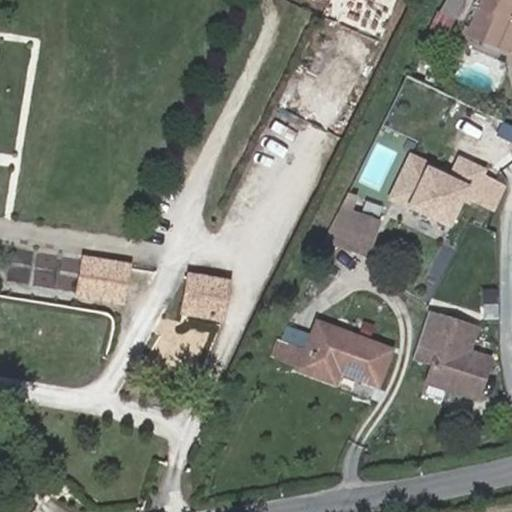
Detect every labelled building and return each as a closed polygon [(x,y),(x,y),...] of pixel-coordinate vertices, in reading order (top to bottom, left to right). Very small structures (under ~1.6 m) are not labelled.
[(394,3),(387,0),(291,0),(290,2),(320,16),(313,30),(370,56),(394,3)] [(456,23),(465,0),(447,0),(440,16),(456,23)] [(511,0),(493,0),(475,37),(511,54),(511,0)] [(511,54),(475,37),(473,43),(511,61),(511,54)] [(416,162),(397,202),(452,229),(466,201),(473,205),(476,200),(488,175),(466,164),(457,182),(455,186),(446,182),(448,177),(416,162)] [(511,188),(511,186),(488,175),(476,200),(500,212),(511,188)] [(446,182),(455,186),(457,182),(448,177),(446,182)] [(351,202),(328,248),(370,263),(382,231),(352,219),(359,206),(351,202)] [(77,304),(122,311),(127,278),(82,272),(77,304)] [(221,327),(226,295),(187,290),(181,321),(221,327)] [(431,388),(475,406),(491,367),(470,358),(465,356),(467,351),(472,353),(479,337),(432,318),(416,357),(439,366),(431,388)] [(315,331),(305,358),(299,377),(330,388),(335,378),(376,392),(389,358),(315,331)] [(498,350),(486,345),(481,357),(493,362),(498,350)] [(299,377),(305,358),(278,349),(270,365),(299,377)]
